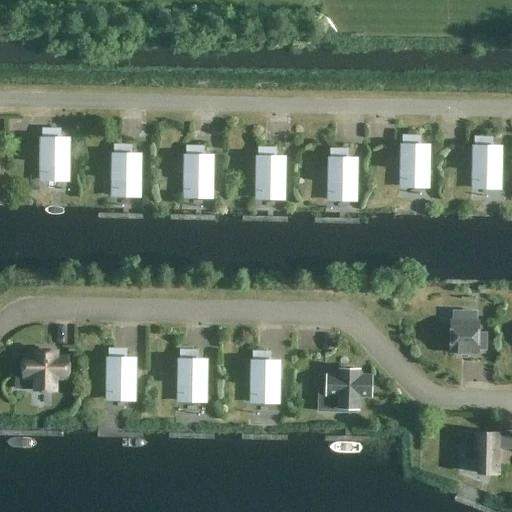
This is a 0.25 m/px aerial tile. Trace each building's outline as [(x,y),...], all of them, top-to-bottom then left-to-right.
[(42,131),(41,180),(67,181),(67,139),(60,139),(60,131),(42,131)] [(419,137),(402,137),(402,145),(401,145),(401,172),(402,172),(402,183),(426,184),(426,172),(427,172),(428,146),(419,146),(419,137)] [(491,140),(474,140),(474,148),(473,148),(472,174),(474,174),(474,186),(498,186),(498,174),(499,174),(500,149),(491,149),(491,140)] [(131,146),(114,146),(114,154),(113,154),(112,180),(114,180),(113,193),(138,193),(138,181),(139,181),(140,155),(131,155),(131,146)] [(203,148),(186,147),(186,156),(185,156),(184,182),(186,182),(185,194),(210,194),(210,182),(211,182),(211,156),(203,156),(203,148)] [(275,149),(258,148),(258,157),(257,157),(257,183),(258,183),(258,195),(282,196),(282,183),(283,183),(284,157),(275,157),(275,149)] [(347,151),(330,150),(330,159),(329,159),(328,185),(330,185),(329,196),(354,197),(354,185),(355,185),(355,159),(347,159),(347,151)] [(440,313),(440,354),(487,354),(487,314),(440,313)] [(21,358),(15,358),(15,360),(14,389),(32,389),(32,392),(56,392),(57,381),(69,381),(69,355),(58,354),(58,352),(58,351),(45,351),(32,350),(32,354),(21,354),(21,358)] [(126,350),(109,350),(109,358),(108,358),(107,384),(108,384),(108,396),(133,397),(133,384),(134,384),(134,359),(126,359),(126,350)] [(197,351),(180,351),(180,359),(179,359),(178,386),(180,386),(179,398),(204,398),(204,386),(205,386),(206,360),(197,360),(197,351)] [(270,353),(253,352),(253,361),(252,361),(251,387),(252,387),(252,399),(277,399),(277,387),(278,387),(278,361),(270,361),(270,353)] [(319,376),(319,386),(327,386),(326,395),(339,395),(338,408),(357,409),(358,396),(371,396),(371,376),(359,376),(359,370),(339,370),(339,375),(327,375),(327,376),(319,376)] [(466,457),(479,457),(479,474),(497,474),(497,449),(511,448),(511,434),(467,433),(466,457)]
